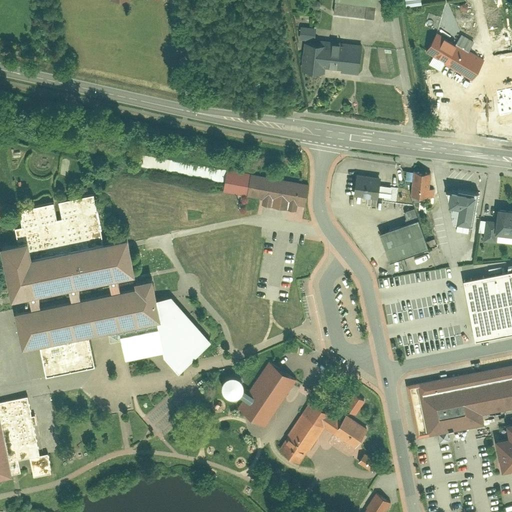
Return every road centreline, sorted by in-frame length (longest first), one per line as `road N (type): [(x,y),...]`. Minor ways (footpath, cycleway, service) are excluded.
road 1 (secondary): [(325,132),(0,68)]
road 2 (secondary): [(511,158),(325,132)]
road 3 (residential): [(414,511),(385,369)]
road 4 (residential): [(348,257),(326,287),(337,342),(356,353),(381,349)]
road 5 (residential): [(385,369),(511,345)]
